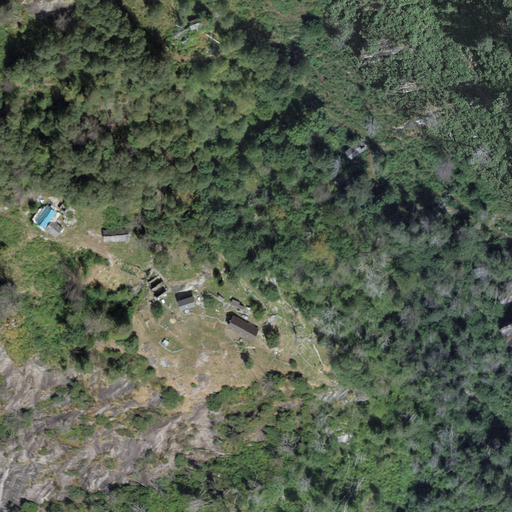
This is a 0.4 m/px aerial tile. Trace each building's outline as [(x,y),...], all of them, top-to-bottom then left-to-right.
[(56,213),(48,205),(34,221),(43,228),(56,213)] [(52,221),(51,222),(45,230),(53,237),(55,239),(63,230),(52,221)] [(127,228),(103,229),(103,243),(128,242),(127,228)] [(193,297),(177,302),(179,311),(196,306),(193,297)] [(232,299),(230,304),(243,309),(245,305),(232,299)] [(258,329),(233,316),(227,328),(252,341),(258,329)]
